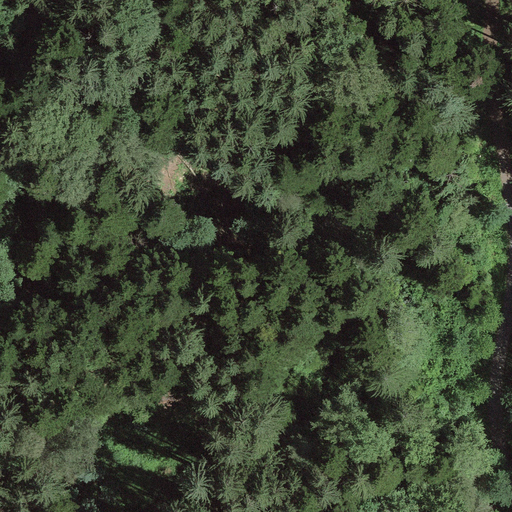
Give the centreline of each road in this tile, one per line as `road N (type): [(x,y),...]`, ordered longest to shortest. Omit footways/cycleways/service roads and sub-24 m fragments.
road 1 (track): [(511,191),(492,0)]
road 2 (track): [(511,476),(497,393),(511,297)]
